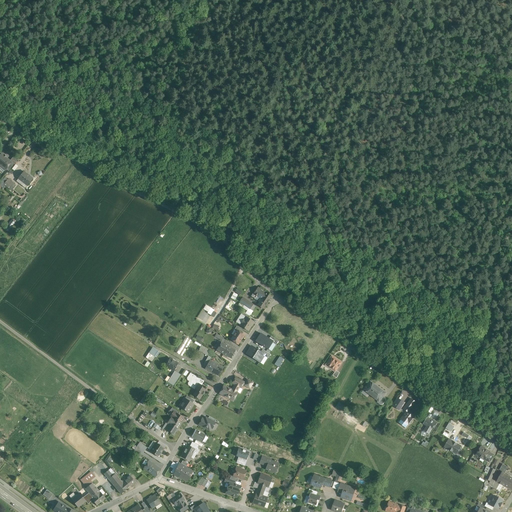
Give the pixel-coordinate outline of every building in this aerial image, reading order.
[(10,161),(1,153),(0,154),(0,167),(4,171),(5,169),(6,170),(12,162),(10,161)] [(12,162),(6,170),(8,171),(18,159),(14,156),(10,161),(12,162)] [(33,179),(24,172),(18,179),(27,186),(33,179)] [(14,184),(8,179),(7,180),(4,184),(4,185),(10,189),(14,184)] [(12,219),(6,228),(10,230),(16,221),(12,219)] [(271,296),(258,287),(253,294),(253,293),(251,296),(259,302),(257,305),(263,309),(271,296)] [(253,305),(245,299),(242,304),(250,309),(253,305)] [(242,304),(240,302),(239,305),(251,313),(252,311),(252,310),(250,309),(242,304)] [(207,313),(214,317),(216,313),(217,310),(214,309),(214,310),(206,305),(203,309),(208,312),(207,313)] [(248,318),(246,317),(244,320),(243,319),(241,323),(242,323),(240,325),(248,330),(253,322),(248,318)] [(237,331),(231,340),(238,344),(241,339),(242,338),(244,336),(244,335),(242,334),(237,330),(237,331)] [(273,341),(260,333),(255,341),(268,349),(273,341)] [(186,337),(176,353),(182,356),(191,340),(186,337)] [(235,350),(221,342),(217,349),(216,350),(230,358),(235,350)] [(265,354),(251,345),(246,354),(260,363),(265,354)] [(211,350),(205,347),(202,353),(208,356),(211,350)] [(158,352),(152,348),(149,353),(150,354),(155,357),(158,352)] [(278,367),(284,359),(280,356),(274,364),(278,367)] [(342,363),(332,356),(326,365),(336,372),(342,363)] [(172,360),(170,359),(165,366),(173,371),(176,367),(176,366),(177,364),(175,362),(175,361),(172,360)] [(223,368),(210,360),(210,361),(207,366),(205,369),(219,376),(223,368)] [(175,371),(168,382),(173,386),(181,375),(175,371)] [(201,385),(198,383),(196,384),(191,381),(195,376),(190,373),(187,378),(187,380),(196,386),(195,389),(197,390),(193,395),(199,399),(206,390),(202,387),(203,386),(201,385)] [(195,376),(191,381),(196,384),(198,383),(200,379),(195,376)] [(244,382),(235,377),(232,383),(234,385),(241,388),(244,382)] [(386,393),(370,381),(364,390),(379,401),(383,396),(386,393)] [(232,390),(223,385),(219,394),(233,401),(238,393),(239,393),(240,393),(242,390),(242,388),(241,388),(234,385),(232,390)] [(192,403),(185,398),(179,407),(188,412),(194,404),(192,403)] [(405,403),(398,398),(393,406),(400,410),(405,403)] [(411,399),(404,409),(407,411),(401,419),(403,421),(408,424),(415,416),(409,412),(416,402),(411,399)] [(170,410),(167,414),(171,417),(172,416),(181,423),(181,422),(183,418),(178,415),(170,410)] [(181,423),(172,416),(171,417),(168,421),(171,422),(166,429),(174,435),(181,423)] [(436,419),(431,416),(430,418),(428,417),(423,424),(427,426),(424,431),(429,434),(434,426),(436,425),(438,423),(435,421),(436,419)] [(208,419),(205,418),(204,420),(202,419),(199,424),(209,430),(211,427),(212,428),(215,423),(214,422),(208,419)] [(403,421),(401,419),(399,423),(403,426),(406,428),(408,424),(403,421)] [(449,423),(446,428),(452,431),(455,426),(449,423)] [(205,435),(196,430),(195,430),(192,437),(202,442),(206,435),(205,435)] [(451,450),(455,443),(449,439),(444,447),(451,450)] [(164,448),(156,443),(150,451),(159,457),(164,448)] [(457,454),(462,446),(455,443),(451,450),(457,454)] [(190,445),(190,446),(187,445),(181,456),(189,461),(191,457),(194,458),(196,454),(194,453),(197,449),(190,445)] [(139,449),(137,447),(134,446),(133,449),(142,455),(144,452),(139,449)] [(485,448),(483,447),(481,447),(476,454),(480,457),(480,458),(481,457),(485,460),(485,459),(489,452),(485,449),(485,448)] [(249,452),(246,451),(246,450),(243,449),(243,450),(238,448),(235,456),(246,460),(249,452)] [(494,455),(489,452),(485,459),(490,462),(494,455)] [(278,463),(271,461),(271,460),(262,457),(260,463),(267,466),(266,469),(268,470),(269,471),(271,472),(273,472),(275,472),(276,469),(277,470),(278,469),(278,467),(278,466),(277,465),(278,463)] [(160,469),(149,461),(144,468),(155,476),(160,469)] [(180,464),(174,474),(180,478),(186,467),(180,464)] [(508,467),(503,464),(499,470),(505,473),(508,467)] [(186,467),(180,478),(186,481),(192,471),(186,467)] [(111,468),(104,474),(108,479),(115,474),(111,468)] [(246,471),(236,468),(233,476),(243,479),(246,471)] [(491,468),(486,479),(490,481),(491,481),(491,480),(495,470),(491,468)] [(92,472),(84,478),(87,482),(94,476),(92,472)] [(511,477),(502,472),(497,482),(495,481),(492,487),(500,492),(504,485),(511,490),(511,489),(511,477)] [(123,483),(115,474),(108,479),(118,491),(125,485),(123,483)] [(271,478),(261,474),(257,483),(260,484),(259,486),(265,488),(265,486),(268,487),(271,478)] [(327,479),(314,475),(313,481),(314,481),(313,485),(321,488),(322,484),(330,486),(332,480),(327,479)] [(128,479),(123,483),(125,485),(118,491),(121,494),(135,482),(130,476),(127,478),(128,479)] [(84,478),(78,483),(81,487),(87,482),(84,478)] [(341,484),(334,481),(332,488),(339,490),(341,484)] [(233,483),(230,482),(229,483),(228,488),(239,492),(241,486),(233,483)] [(92,483),(85,488),(89,493),(91,495),(98,490),(92,483)] [(355,489),(341,484),(339,490),(338,491),(343,493),(341,497),(351,500),(355,489)] [(239,492),(228,488),(226,494),(237,498),(239,492)] [(53,494),(47,489),(43,495),(49,499),(53,494)] [(98,490),(91,495),(93,498),(92,499),(93,500),(97,505),(105,498),(101,492),(100,493),(100,492),(98,490)] [(91,495),(89,493),(83,497),(80,493),(76,496),(74,493),(70,496),(72,499),(78,507),(86,501),(88,504),(93,500),(92,499),(93,498),(91,495)] [(312,493),(311,493),(310,494),(309,497),(310,497),(310,498),(310,499),(309,499),(308,503),(316,506),(318,502),(317,502),(318,500),(320,500),(321,497),(317,495),(312,493)] [(155,494),(146,500),(152,509),(161,503),(155,494)] [(180,494),(172,499),(172,500),(172,501),(174,504),(175,505),(176,506),(177,505),(178,506),(184,503),(183,501),(184,500),(180,494)] [(256,494),(252,503),(264,507),(268,498),(262,496),(256,494)] [(503,500),(495,496),(495,497),(493,497),(492,499),(493,501),(490,505),(495,507),(498,509),(500,506),(502,503),(501,503),(503,500)] [(345,504),(335,501),(332,509),(336,511),(338,511),(340,511),(342,509),(343,509),(345,504)] [(65,506),(58,502),(53,510),(55,511),(61,511),(64,508),(65,506)] [(398,505),(389,502),(386,511),(389,511),(395,511),(396,510),(398,511),(400,507),(398,506),(398,505)] [(178,506),(178,507),(181,511),(188,508),(184,503),(178,506)] [(197,507),(194,509),(195,511),(209,511),(204,503),(197,507)]
